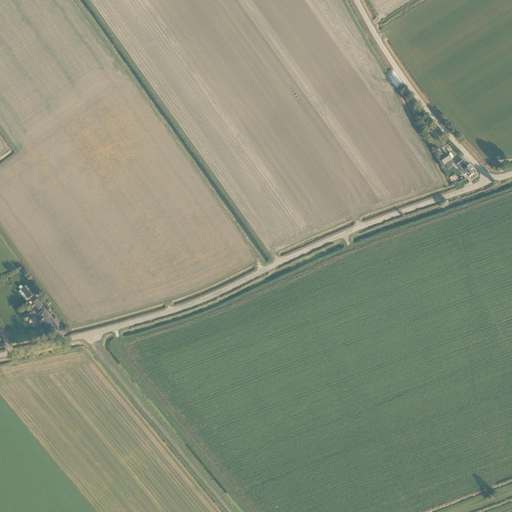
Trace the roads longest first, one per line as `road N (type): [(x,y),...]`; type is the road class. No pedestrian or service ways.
road 1 (tertiary): [(0,355),(184,307),(488,181)]
road 2 (track): [(229,511),(84,335)]
road 3 (tertiary): [(488,181),(401,77),(356,0)]
